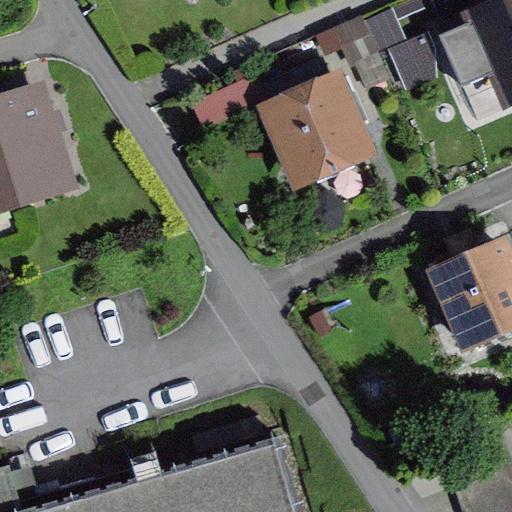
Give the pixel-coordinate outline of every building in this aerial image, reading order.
[(511,95),(511,6),(486,18),(480,21),(441,37),(462,86),(500,69),(511,95)] [(264,85),(274,109),(268,111),(298,181),(365,152),(335,82),(330,84),(320,61),(264,85)] [(0,201),(64,180),(37,95),(0,106),(0,201)] [(503,247),(435,276),(465,345),(511,324),(511,266),(504,249),(503,247)] [(0,469),(0,511),(301,511),(280,438),(22,511),(19,500),(9,467),(0,469)] [(511,511),(511,465),(507,454),(450,475),(463,511),(511,511)]
